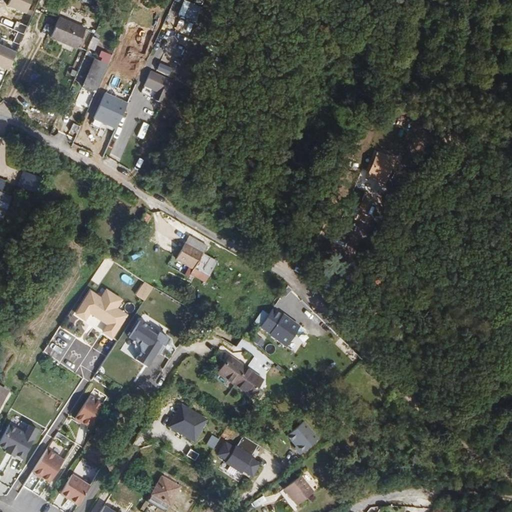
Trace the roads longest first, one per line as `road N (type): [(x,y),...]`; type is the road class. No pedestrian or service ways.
road 1 (unclassified): [(105,173),(283,268),(409,421),(511,482)]
road 2 (track): [(511,103),(408,94),(370,137),(346,196),(315,234),(300,291)]
road 3 (unclassified): [(105,173),(168,25)]
